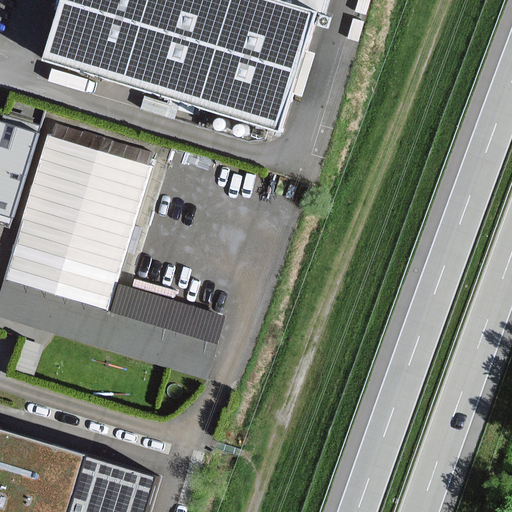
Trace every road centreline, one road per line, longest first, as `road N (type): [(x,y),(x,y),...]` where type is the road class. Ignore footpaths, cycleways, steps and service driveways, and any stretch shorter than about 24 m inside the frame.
road 1 (motorway): [(511,91),(360,511)]
road 2 (motorway): [(424,511),(511,269)]
